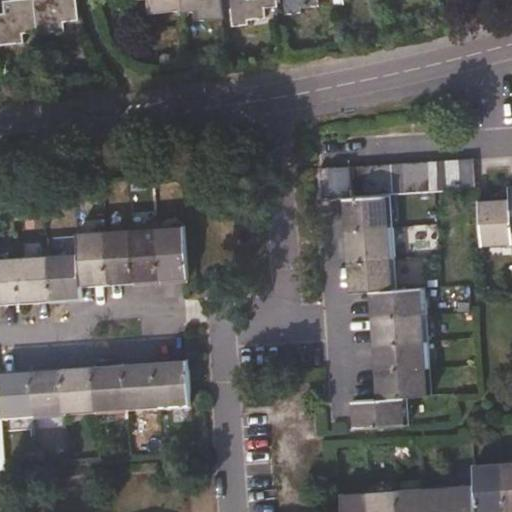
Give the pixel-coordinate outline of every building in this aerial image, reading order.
[(5,13),(0,13),(0,45),(25,42),(24,33),(37,32),(37,31),(33,0),(10,0),(4,1),(5,13)] [(33,0),(37,31),(48,30),(48,33),(66,30),(65,21),(79,20),(76,0),(33,0)] [(151,15),(182,11),(180,0),(139,0),(139,1),(150,1),(151,15)] [(224,10),(222,0),(180,0),(182,11),(182,13),(197,12),(198,21),(223,19),(224,19),(224,10)] [(222,0),(224,10),(230,9),(232,26),(247,24),(247,20),(265,19),(264,8),(277,7),(275,0),(222,0)] [(284,0),(286,15),(302,13),(302,8),(318,6),(318,0),(284,0)] [(473,158),(459,159),(461,189),(475,189),(473,158)] [(447,190),(461,189),(459,159),(445,160),(447,190)] [(431,161),(433,191),(434,191),(447,190),(445,160),(431,161)] [(433,191),(431,161),(418,162),(419,192),(433,191)] [(404,163),(406,193),(419,192),(418,162),(404,163)] [(392,194),(406,193),(404,163),(390,164),(392,194)] [(392,194),(390,164),(378,165),(379,195),(387,194),(392,194)] [(365,196),(364,165),(350,166),(351,196),(365,196)] [(378,165),(364,165),(365,196),(379,195),(378,165)] [(351,196),(350,166),(320,168),(322,198),(346,197),(351,196)] [(389,227),(387,194),(379,195),(365,196),(351,196),(346,197),(348,230),(389,227)] [(511,243),(511,230),(510,199),(478,201),(481,246),(511,243)] [(156,229),(160,277),(183,276),(187,275),(184,227),(156,229)] [(348,230),(350,259),(391,257),(389,227),(348,230)] [(133,231),(135,279),(160,277),(156,229),(133,231)] [(105,233),(108,281),(135,279),(133,231),(105,233)] [(78,235),(79,255),(81,283),(108,281),(105,233),(78,235)] [(81,283),(79,255),(48,257),(51,297),(82,295),(81,283)] [(48,257),(15,259),(18,300),(51,297),(48,257)] [(391,257),(350,259),(352,292),(372,291),(393,290),(391,257)] [(0,260),(0,300),(18,300),(15,259),(0,260)] [(421,288),(393,290),(372,291),(374,317),(422,314),(421,288)] [(422,314),(374,317),(376,343),(424,340),(422,314)] [(426,366),(424,340),(376,343),(377,370),(426,366)] [(187,361),(155,363),(158,404),(190,402),(187,361)] [(158,404),(155,363),(126,365),(129,406),(158,404)] [(95,367),(98,408),(129,406),(126,365),(95,367)] [(428,393),(426,366),(377,370),(379,396),(404,395),(428,393)] [(67,410),(98,408),(95,367),(65,369),(67,410)] [(33,372),(35,412),(67,410),(65,369),(33,372)] [(35,412),(33,372),(0,373),(0,379),(1,389),(2,403),(2,414),(35,412)] [(405,423),(404,395),(379,396),(353,398),(355,427),(405,423)] [(511,511),(511,462),(502,463),(505,511),(511,511)] [(475,485),(476,511),(505,511),(502,463),(474,465),(475,485)] [(448,487),(449,511),(476,511),(475,485),(448,487)] [(449,511),(448,487),(422,489),(422,511),(449,511)] [(422,511),(422,489),(395,490),(396,511),(422,511)] [(368,492),(368,511),(396,511),(395,490),(368,492)] [(343,511),(368,511),(368,492),(342,494),(343,511)]
